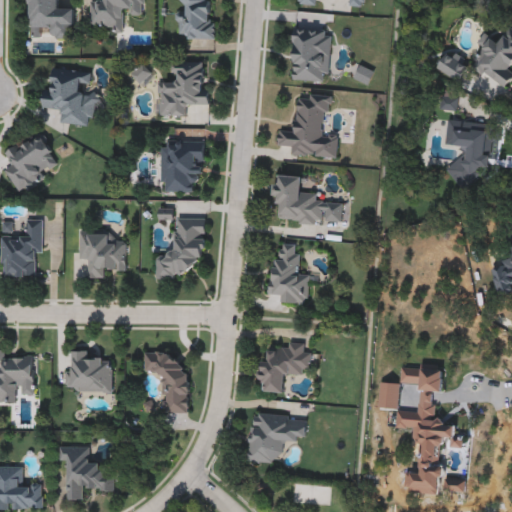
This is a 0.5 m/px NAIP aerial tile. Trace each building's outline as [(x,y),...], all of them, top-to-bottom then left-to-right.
[(29,32),(28,0),(58,0),(59,10),(74,9),(75,30),(29,32)] [(90,1),(99,1),(99,0),(144,0),(144,15),(123,15),(123,31),(89,30),(90,1)] [(214,41),(181,39),(183,0),(208,0),(207,21),(215,21),(214,41)] [(364,0),(364,8),(348,7),(348,0),(315,0),(315,7),(296,5),(296,0),(364,0)] [(332,30),(327,84),(290,81),(294,27),(332,30)] [(511,27),(511,68),(511,70),(511,71),(511,77),(503,89),(472,65),(492,40),(498,45),(511,27)] [(209,107),(187,107),(187,117),(157,117),(157,83),(173,83),(173,63),(202,63),(202,85),(209,85),(209,107)] [(152,75),(140,86),(130,75),(142,64),(152,75)] [(97,95),(94,127),(61,125),(62,112),(42,110),(44,89),(52,90),(54,69),(91,72),(90,84),(81,83),(80,93),(97,95)] [(288,157),(288,145),(279,145),(279,131),(295,132),(296,95),(328,96),(325,136),(337,137),(336,159),(288,157)] [(441,111),(441,97),(456,97),(456,111),(441,111)] [(492,125),(488,182),(468,180),(468,185),(448,184),(450,163),(465,164),(466,149),(446,148),(448,121),(492,125)] [(3,171),(11,165),(4,156),(39,133),(62,166),(20,195),(3,171)] [(161,142),(204,142),(204,182),(193,182),(193,193),(169,193),(169,185),(161,185),(161,142)] [(343,206),(340,223),(319,219),(317,227),(280,221),(283,205),(272,203),(276,174),(303,179),(301,192),(318,195),(317,201),(343,206)] [(206,219),(205,259),(194,259),(194,278),(156,277),(156,258),(174,258),(174,219),(206,219)] [(43,221),(43,255),(35,255),(35,277),(2,277),(2,238),(23,238),(23,221),(43,221)] [(105,269),(105,279),(89,279),(89,261),(78,261),(79,231),(115,231),(115,243),(126,243),(126,270),(105,269)] [(308,304),(287,304),(287,296),(274,296),(275,244),(300,244),(299,275),(309,275),(308,304)] [(490,268),(511,262),(511,280),(511,281),(511,285),(511,294),(498,298),(490,268)] [(311,354),(311,375),(284,374),(283,393),(260,392),(260,362),(270,362),(271,344),(303,345),(303,354),(311,354)] [(90,362),(112,362),(111,393),(71,392),(71,352),(90,353),(90,362)] [(145,373),(146,355),(188,356),(187,414),(165,414),(166,374),(145,373)] [(0,357),(33,357),(34,383),(19,384),(20,402),(0,402),(0,357)] [(417,478),(417,430),(397,430),(397,412),(417,413),(417,404),(435,404),(435,424),(455,424),(455,436),(462,437),(462,448),(443,448),(443,478),(417,478)] [(306,439),(297,438),(296,444),(280,442),(278,465),(248,462),(252,414),(307,418),(306,439)] [(113,491),(84,491),(84,501),(68,501),(68,459),(59,459),(59,448),(90,448),(90,462),(102,462),(102,474),(113,474),(113,491)] [(43,511),(0,511),(0,467),(23,467),(23,488),(43,488),(43,511)]
